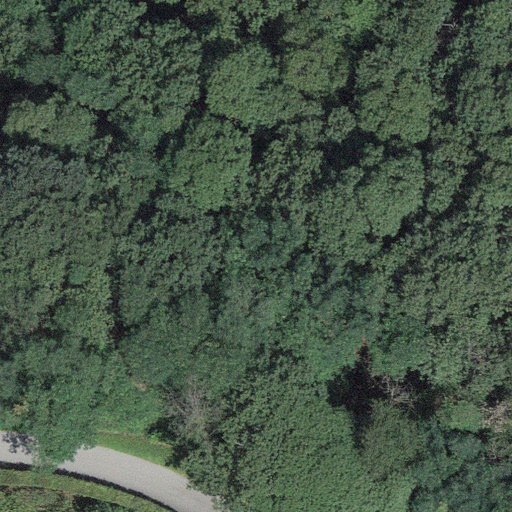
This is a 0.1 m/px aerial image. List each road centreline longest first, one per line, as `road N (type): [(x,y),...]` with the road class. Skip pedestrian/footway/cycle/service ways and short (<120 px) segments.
road 1 (residential): [(0,448),(94,461),(213,511)]
road 2 (track): [(0,372),(184,398)]
